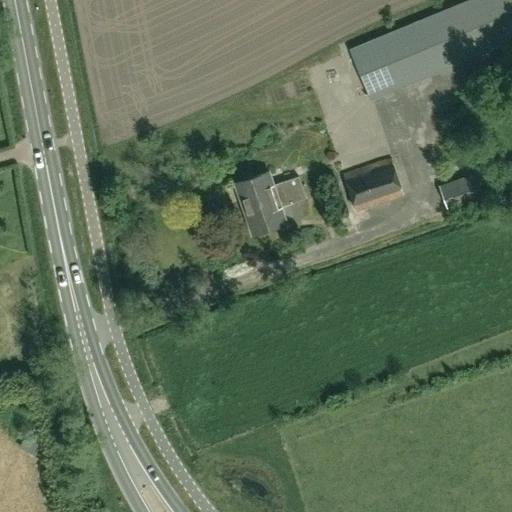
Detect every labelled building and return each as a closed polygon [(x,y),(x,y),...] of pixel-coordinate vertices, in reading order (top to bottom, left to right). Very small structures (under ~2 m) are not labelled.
[(371,99),(511,40),(511,0),(470,0),(350,50),(371,99)] [(356,212),(404,196),(392,159),(344,175),(356,212)] [(449,210),(503,189),(491,159),(472,166),(475,173),(440,187),(449,210)] [(243,207),(302,187),(298,176),(273,184),(268,171),(235,182),(243,207)] [(302,187),(243,207),(253,234),(286,223),(281,206),(306,198),(302,187)]
